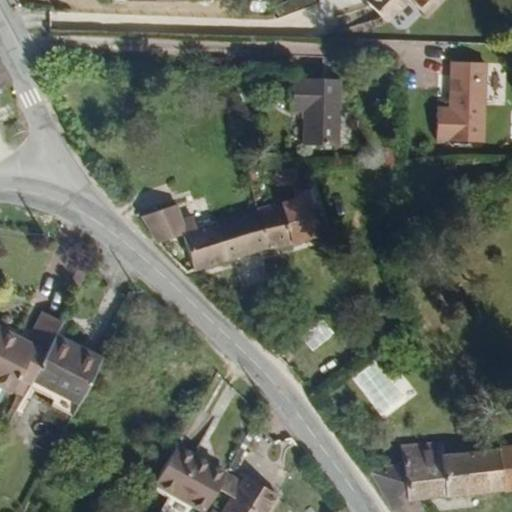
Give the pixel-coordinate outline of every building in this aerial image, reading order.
[(489,54),(456,54),(457,99),(445,99),(445,130),(491,130),(489,54)] [(342,71),(298,71),(296,104),(311,105),(310,134),(339,136),(342,71)] [(300,173),(299,160),(277,161),(278,174),(300,173)] [(254,201),(266,248),(329,232),(326,210),(315,211),(313,200),(318,200),(316,183),(294,185),(293,194),(254,201)] [(236,256),(266,248),(254,201),(222,212),(236,256)] [(147,230),(186,274),(226,259),(212,216),(203,222),(198,213),(184,219),(177,205),(146,219),(151,229),(147,230)] [(226,259),(236,256),(222,212),(212,216),(226,259)] [(325,315),(300,340),(314,352),(337,328),(325,315)] [(25,399),(45,358),(55,340),(38,332),(21,362),(0,351),(0,413),(12,390),(25,399)] [(13,423),(58,448),(92,382),(45,358),(25,399),(13,423)] [(375,360),(353,379),(387,418),(408,399),(375,360)] [(511,434),(464,443),(458,430),(400,441),(404,457),(369,463),(395,511),(428,511),(424,499),(511,481),(511,434)] [(171,464),(149,502),(165,511),(205,511),(207,509),(217,492),(202,483),(196,489),(185,481),(189,473),(171,464)] [(207,509),(211,511),(261,511),(265,506),(239,489),(231,500),(217,492),(207,509)]
